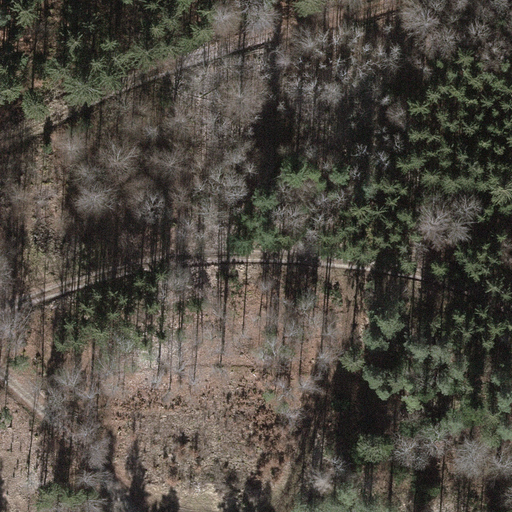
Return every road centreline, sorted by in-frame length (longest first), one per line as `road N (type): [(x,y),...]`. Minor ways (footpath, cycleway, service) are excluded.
road 1 (track): [(511,306),(427,269),(193,255),(72,281),(0,309)]
road 2 (track): [(0,141),(205,44),(377,0)]
road 3 (track): [(0,370),(120,478),(130,511)]
